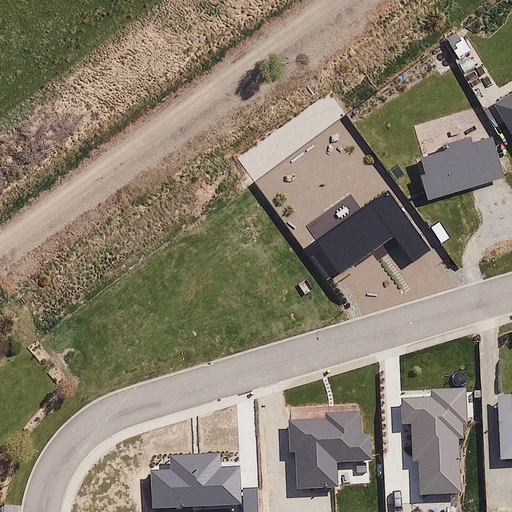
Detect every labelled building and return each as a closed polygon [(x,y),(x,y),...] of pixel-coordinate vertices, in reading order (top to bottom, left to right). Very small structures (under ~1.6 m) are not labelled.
[(511,93),(494,105),(511,136),(511,93)] [(454,147),(423,154),(427,172),(424,173),(431,199),(507,176),(496,134),(475,139),(474,134),(452,140),(454,147)] [(387,191),(317,240),(340,272),(411,222),(387,191)] [(467,389),(433,390),(433,398),(403,399),(404,425),(412,425),(414,461),(419,461),(421,495),(463,493),(461,438),(465,438),(464,423),(468,423),(467,389)] [(511,395),(501,396),(503,459),(511,458),(511,395)] [(327,419),(289,420),(290,453),(297,453),(299,489),(339,487),(338,462),(373,460),(372,435),(362,435),(362,412),(327,414),(327,419)] [(153,480),(154,511),(245,508),(243,467),(221,468),(220,456),(175,458),(175,479),(153,480)]
